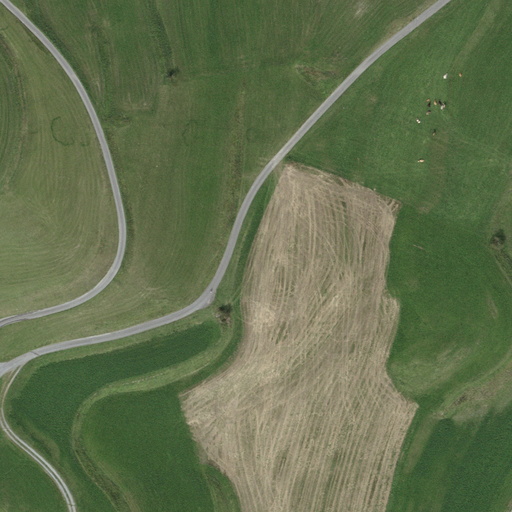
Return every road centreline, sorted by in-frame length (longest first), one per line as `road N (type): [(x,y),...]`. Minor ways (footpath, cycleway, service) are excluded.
road 1 (unclassified): [(443,0),(265,170),(199,305),(131,332),(26,356),(0,372)]
road 2 (track): [(0,325),(86,298),(110,279),(122,254),(124,213),(98,120),(49,43),(4,0)]
road 3 (track): [(0,412),(8,434),(58,478),(73,511)]
